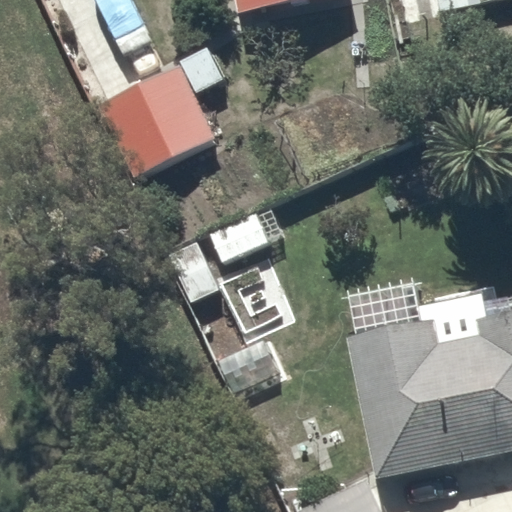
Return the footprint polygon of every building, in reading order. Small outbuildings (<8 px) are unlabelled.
[(240,0),(244,24),(354,4),(353,0),(240,0)] [(511,0),(437,0),(442,20),(511,4),(511,0)] [(138,183),(219,147),(198,102),(232,87),(217,54),(184,69),(186,74),(105,110),(138,183)] [(349,347),(379,488),(511,459),(511,322),(491,327),(486,300),(424,314),(427,331),(349,347)] [(381,511),(368,485),(312,511),(381,511)]
